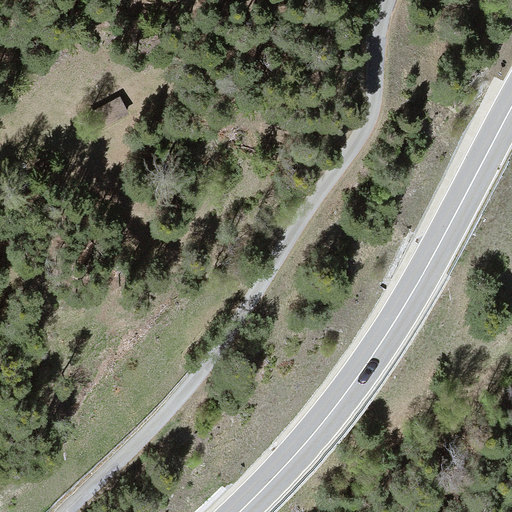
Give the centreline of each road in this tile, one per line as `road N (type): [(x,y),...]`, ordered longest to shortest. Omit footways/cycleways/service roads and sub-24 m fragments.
road 1 (unclassified): [(64,511),(188,387),(367,122),(385,0)]
road 2 (primary): [(238,511),(298,451),(387,333),(511,106)]
